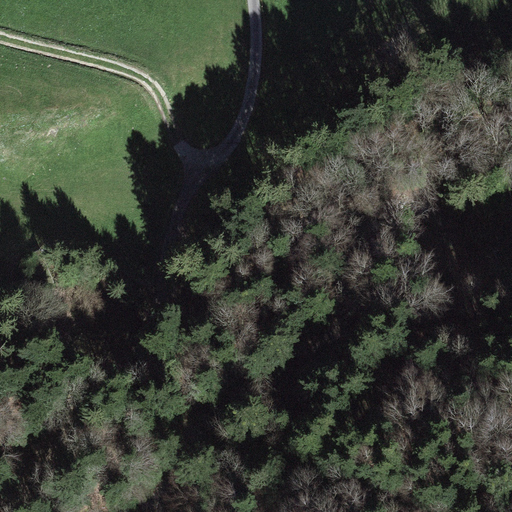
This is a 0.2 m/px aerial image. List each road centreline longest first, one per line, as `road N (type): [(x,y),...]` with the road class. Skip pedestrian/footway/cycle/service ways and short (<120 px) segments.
road 1 (track): [(199,157),(153,284),(156,327),(190,450),(217,461),(326,468),(411,511)]
road 2 (track): [(254,0),(253,80),(243,117),(215,157),(183,147),(151,81),(0,35)]
